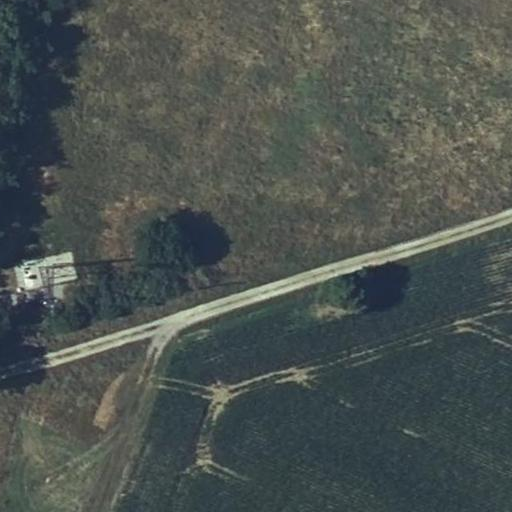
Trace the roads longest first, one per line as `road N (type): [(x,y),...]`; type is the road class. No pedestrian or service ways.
road 1 (unclassified): [(167,324),(511,213)]
road 2 (track): [(0,367),(167,324)]
